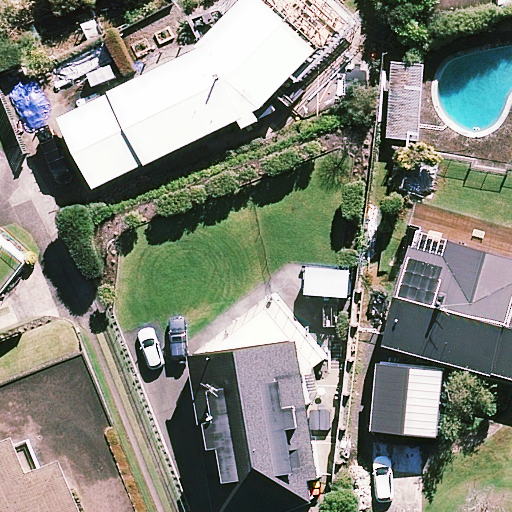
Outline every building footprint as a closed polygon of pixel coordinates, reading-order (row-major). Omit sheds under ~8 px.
[(254,112),(319,47),(270,0),(246,0),(197,51),(55,115),(89,191),(237,124),(242,133),(260,125),(254,112)] [(423,63),(389,62),(385,138),(419,139),(423,63)] [(511,254),(415,228),(383,342),(494,373),(511,377),(511,254)] [(216,511),(295,511),(316,503),(313,480),(319,479),(301,337),(196,351),(216,511)] [(7,478),(0,460),(0,511),(81,511),(61,457),(7,478)]
